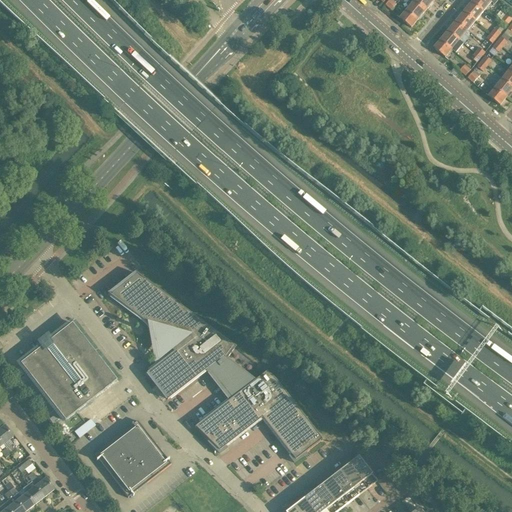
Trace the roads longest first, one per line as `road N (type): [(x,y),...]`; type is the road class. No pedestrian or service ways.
road 1 (motorway): [(31,0),(183,145),(396,323),(511,408)]
road 2 (motorway): [(511,371),(292,198),(75,0)]
road 3 (residential): [(264,511),(148,397),(35,251)]
road 4 (secondary): [(35,251),(266,0)]
road 5 (track): [(110,142),(0,34)]
road 6 (residential): [(90,511),(5,402)]
